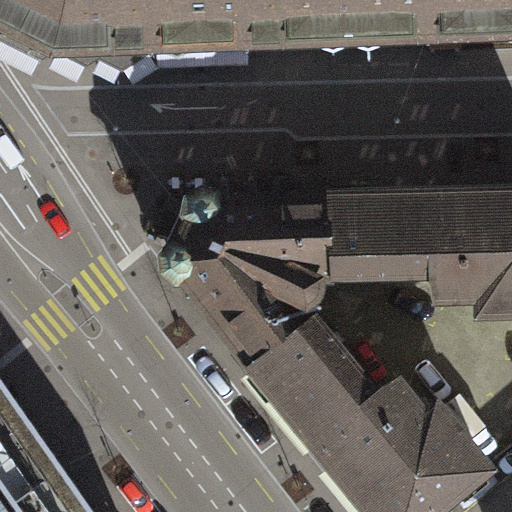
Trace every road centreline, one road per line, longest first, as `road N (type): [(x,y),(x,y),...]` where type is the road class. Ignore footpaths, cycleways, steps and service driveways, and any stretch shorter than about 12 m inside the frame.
road 1 (residential): [(511,110),(109,119),(0,133)]
road 2 (secondary): [(0,214),(232,511)]
